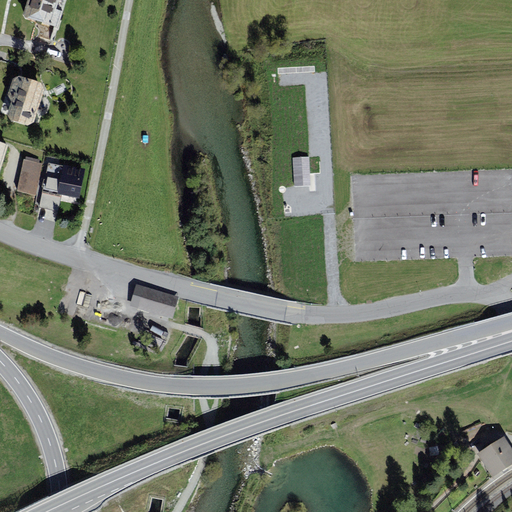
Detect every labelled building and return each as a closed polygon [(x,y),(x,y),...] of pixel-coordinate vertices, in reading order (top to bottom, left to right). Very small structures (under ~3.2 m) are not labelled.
[(25,0),(20,17),(60,30),(66,11),(58,8),(60,0),(25,0)] [(41,83),(18,75),(11,79),(6,96),(11,103),(8,114),(11,120),(28,126),(35,123),(45,90),(41,83)] [(333,114),(336,171),(362,170),(362,158),(345,159),(344,136),(351,135),(351,128),(344,128),(344,113),(333,114)] [(0,174),(9,145),(0,142),(0,174)] [(294,185),(311,185),(310,155),(293,156),(294,185)] [(24,159),(17,191),(36,196),(43,164),(39,163),(40,160),(27,157),(26,160),(24,159)] [(62,166),(48,163),(39,207),(58,211),(61,196),(81,200),(88,167),(62,162),(62,166)] [(359,241),(468,234),(465,192),(335,200),(336,222),(294,224),(298,278),(361,274),(359,241)] [(179,296),(136,284),(130,306),(173,318),(179,296)] [(492,477),(511,464),(511,448),(504,437),(477,454),(492,477)]
